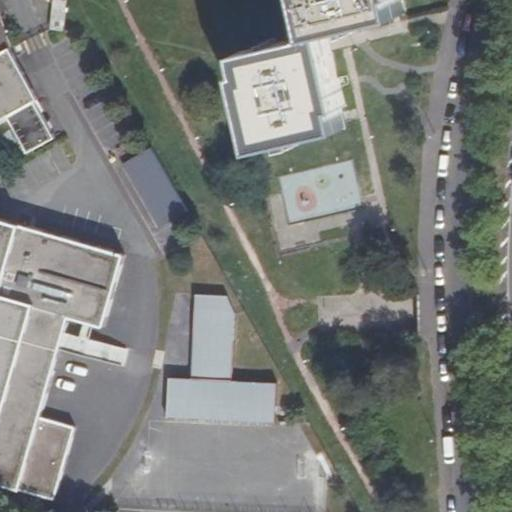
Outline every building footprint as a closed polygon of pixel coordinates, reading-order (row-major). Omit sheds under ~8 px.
[(49,0),(45,21),(44,26),(58,28),(62,0),(49,0)] [(287,0),(294,31),(304,29),(297,0),(287,0)] [(297,0),(304,29),(375,14),(372,0),(297,0)] [(0,45),(10,40),(0,12),(0,45)] [(305,35),(304,29),(294,31),(295,37),(305,35)] [(295,37),(294,31),(214,48),(234,143),(243,141),(229,72),(233,71),(229,51),(295,37)] [(229,72),(243,141),(314,128),(295,37),(229,51),(233,71),(229,72)] [(10,40),(0,45),(0,50),(8,46),(11,44),(10,40)] [(0,118),(37,98),(8,46),(0,50),(0,118)] [(150,153),(146,148),(118,164),(121,169),(150,153)] [(183,211),(150,153),(121,169),(154,227),(183,211)] [(0,484),(51,499),(71,427),(37,418),(66,316),(100,326),(120,255),(0,220),(0,484)] [(278,423),(279,383),(234,381),(237,296),(197,295),(195,378),(171,377),(170,420),(278,423)]
